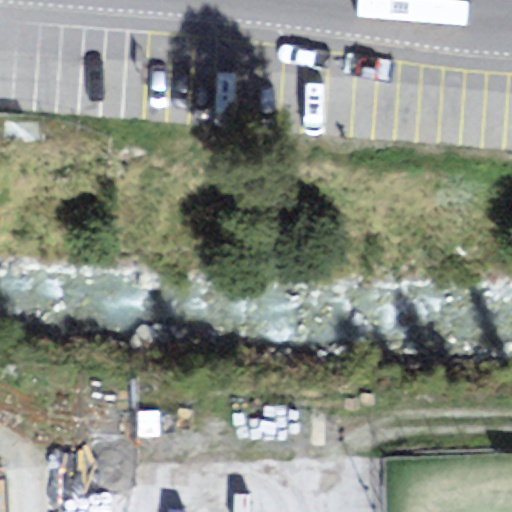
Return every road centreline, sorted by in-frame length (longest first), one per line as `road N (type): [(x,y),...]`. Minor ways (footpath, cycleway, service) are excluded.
road 1 (track): [(511,417),(355,429),(307,457),(279,511)]
road 2 (tertiary): [(288,0),(511,24)]
